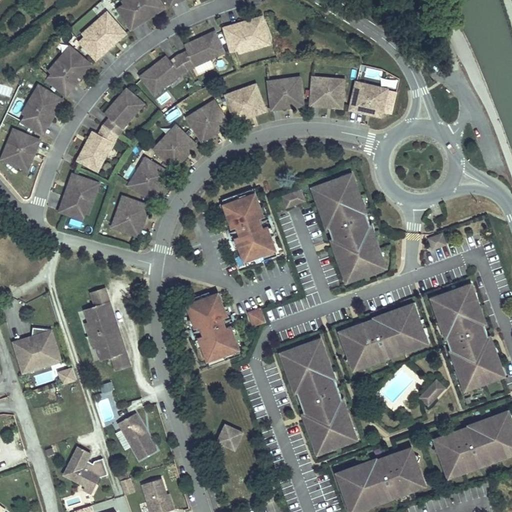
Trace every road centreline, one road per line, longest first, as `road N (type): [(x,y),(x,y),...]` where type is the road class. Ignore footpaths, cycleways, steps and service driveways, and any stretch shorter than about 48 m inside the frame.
road 1 (residential): [(204,511),(156,333),(157,265),(179,197),(219,155),(273,133),(328,130),(386,145)]
road 2 (unknown): [(59,238),(52,280),(104,449)]
